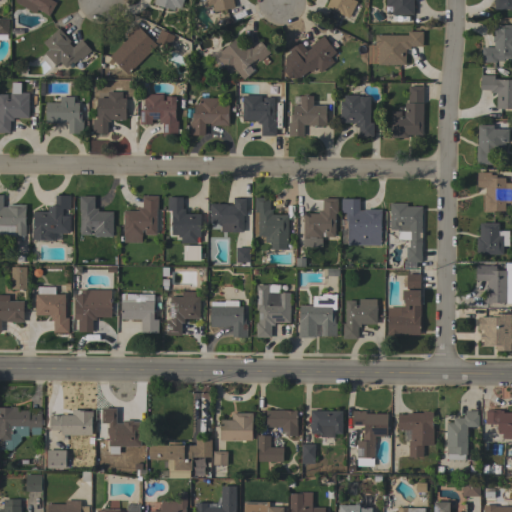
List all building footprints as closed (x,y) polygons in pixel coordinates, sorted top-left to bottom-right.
[(33,13),(16,2),(15,1),(15,0),(50,0),(56,3),(48,16),(37,9),(35,13),(33,13)] [(154,0),(182,0),(180,9),(174,7),(174,10),(153,4),(154,0)] [(232,0),(234,7),(213,12),(212,5),(206,6),(204,0),(232,0)] [(326,6),(329,0),(354,0),(356,1),(348,18),(326,6)] [(413,0),(413,15),(391,14),(392,6),(385,6),(385,0),(413,0)] [(511,0),(511,9),(494,9),(494,0),(511,0)] [(0,19),(8,19),(8,34),(0,34),(0,19)] [(511,59),(506,59),(506,61),(496,61),(496,62),(494,62),(494,67),(491,67),(492,62),(481,62),(481,47),(494,47),(494,42),(492,42),(492,24),(511,24),(511,59)] [(127,38),(125,37),(137,25),(156,45),(127,74),(120,67),(116,71),(112,67),(116,63),(109,56),(127,38)] [(58,28),(70,41),(68,43),(72,47),(81,39),(91,50),(80,59),(79,58),(73,63),(72,62),(65,68),(60,61),(55,66),(54,65),(51,68),(41,57),(44,54),(44,53),(48,49),(42,42),(58,28)] [(174,36),(168,48),(154,41),(160,29),(174,36)] [(407,35),(407,31),(422,31),(422,46),(410,46),(410,49),(405,49),(405,65),(377,64),(377,63),(367,63),(368,46),(375,46),(375,35),(407,35)] [(322,36),(335,53),(330,57),(333,62),(320,72),(316,67),(310,72),(309,71),(301,77),(291,63),(294,60),(287,50),(299,41),(306,51),(311,47),(310,45),(322,36)] [(246,49),(249,46),(251,48),(260,41),(269,53),(259,61),(257,58),(253,61),(253,60),(248,65),(253,71),(243,79),(231,65),(226,69),(217,58),(221,54),(219,52),(236,38),(246,49)] [(480,75),(494,75),(494,79),(511,79),(511,108),(496,108),(496,93),(490,93),(490,90),(480,90),(480,75)] [(0,133),(0,94),(7,94),(7,98),(10,99),(10,92),(11,92),(11,82),(20,83),(20,92),(28,93),(28,106),(29,106),(29,110),(28,110),(28,118),(13,117),(13,121),(9,120),(9,133),(0,133)] [(422,135),(407,135),(407,138),(390,138),(391,111),(401,111),(401,116),(404,116),(404,103),(407,103),(408,86),(423,86),(422,135)] [(122,92),(122,98),(125,98),(125,119),(110,119),(110,121),(107,121),(107,134),(92,133),(92,119),(96,119),(96,98),(107,98),(107,92),(122,92)] [(140,109),(144,109),(144,94),(162,94),(162,100),(165,100),(165,97),(175,97),(175,121),(177,121),(177,129),(180,129),(180,133),(177,133),(177,134),(162,134),(162,123),(158,122),(158,119),(151,119),(151,124),(139,124),(140,109)] [(242,95),(261,95),(261,97),(267,97),(267,95),(270,95),(270,97),(273,97),(273,121),(275,121),(275,136),(260,136),(260,123),(257,123),(257,120),(242,120),(242,95)] [(312,105),(326,105),(325,126),(308,126),(308,124),(303,124),(303,136),(287,136),(288,122),(289,122),(289,114),(292,114),(292,105),(299,105),(299,95),(312,96),(312,105)] [(369,122),(373,122),(373,137),(358,137),(358,127),(355,127),(355,123),(339,123),(340,101),(343,101),(343,95),(358,95),(358,96),(369,96),(369,122)] [(45,123),(45,102),(60,102),(60,96),(73,96),(73,102),(79,102),(79,112),(81,112),(81,120),(83,120),(82,134),(67,134),(68,122),(62,122),(62,123),(45,123)] [(221,98),(221,104),(228,104),(228,125),(210,125),(210,123),(204,123),(204,135),(189,135),(189,121),(191,121),(191,113),(194,113),(194,104),(199,104),(199,98),(221,98)] [(476,145),(477,145),(477,125),(493,125),(493,129),(508,129),(508,142),(504,142),(504,155),(496,155),(496,164),(476,164),(476,145)] [(483,193),(485,193),(485,187),(476,187),(477,172),(491,172),(491,177),(505,178),(505,183),(510,183),(510,203),(505,203),(504,211),(493,211),(493,212),(483,212),(483,193)] [(25,236),(23,236),(23,240),(19,240),(19,235),(16,235),(16,236),(0,236),(0,195),(2,195),(2,207),(7,207),(7,205),(25,205),(25,236)] [(69,233),(52,233),(52,241),(47,240),(32,240),(32,232),(33,232),(33,211),(48,212),(48,206),(55,206),(55,195),(70,195),(69,209),(62,209),(62,216),(70,216),(69,233)] [(80,211),(79,211),(79,196),(94,196),(94,208),(98,208),(98,211),(112,211),(112,237),(94,237),(94,230),(91,230),(91,235),(80,235),(80,211)] [(141,244),(123,243),(123,235),(123,211),(139,211),(139,208),(142,208),(142,196),(157,196),(157,209),(156,209),(156,234),(144,234),(145,230),(141,230),(141,236),(141,244)] [(167,197),(182,197),(182,208),(185,208),(185,213),(200,214),(200,237),(196,237),(196,243),(180,243),(180,237),(178,237),(178,235),(171,235),(171,214),(171,211),(167,211),(167,197)] [(287,243),(286,243),(286,249),(270,249),(270,242),(265,242),(265,236),(257,236),(258,212),(254,212),(254,197),(269,197),(269,210),(272,210),(272,215),(287,215),(287,243)] [(245,215),(243,215),(243,232),(232,232),(232,230),(219,230),(219,224),(209,224),(210,203),(227,204),(227,205),(233,205),(233,198),(245,198),(245,215)] [(337,198),(337,213),(334,213),(334,237),(324,236),(322,236),(321,246),(315,246),(315,247),(309,247),(302,246),(303,213),(318,213),(318,210),(322,210),(322,198),(337,198)] [(347,245),(347,220),(345,220),(345,212),(340,212),(340,198),(359,199),(359,210),(363,210),(363,209),(380,209),(380,245),(347,245)] [(420,262),(415,262),(415,268),(404,268),(404,261),(406,261),(406,246),(408,246),(409,239),(397,239),(397,232),(397,229),(389,229),(389,203),(406,203),(406,206),(421,207),(420,262)] [(498,223),(498,235),(502,235),(502,254),(476,254),(476,238),(479,238),(479,223),(498,223)] [(198,247),(198,260),(183,259),(184,247),(198,247)] [(250,247),(250,262),(248,262),(248,266),(244,266),(245,262),(235,262),(235,247),(250,247)] [(511,303),(485,304),(485,286),(487,286),(487,281),(476,281),(475,266),(497,265),(497,270),(505,270),(505,263),(511,263),(511,303)] [(26,289),(11,289),(11,267),(26,267),(26,289)] [(420,274),(420,289),(406,289),(406,287),(403,287),(403,276),(406,276),(406,274),(420,274)] [(289,322),(274,322),(274,325),(271,325),(270,337),(255,337),(256,322),(258,322),(258,310),(256,310),(256,284),(268,285),(268,284),(279,284),(279,293),(290,293),(289,322)] [(55,287),(55,294),(65,294),(65,318),(68,318),(68,333),(53,332),(53,321),(50,320),(50,316),(35,315),(35,294),(37,294),(37,286),(55,287)] [(387,309),(404,309),(404,303),(403,303),(403,299),(402,299),(402,289),(419,290),(419,317),(418,317),(418,334),(399,334),(399,336),(386,336),(386,332),(387,332),(387,315),(387,309)] [(74,320),(74,294),(80,294),(80,290),(111,290),(111,317),(96,317),(96,320),(92,320),(92,332),(77,332),(77,320),(74,320)] [(182,297),(182,291),(195,292),(194,297),(199,297),(199,318),(183,318),(183,323),(181,323),(180,335),(166,335),(166,320),(169,320),(169,316),(168,316),(168,307),(169,307),(169,297),(182,297)] [(153,294),(153,319),(158,320),(157,333),(140,333),(140,320),(121,319),(121,294),(153,294)] [(298,319),(299,319),(299,305),(312,305),(312,296),(322,296),(322,294),(336,294),(336,309),(331,309),(331,315),(334,315),(334,323),(336,323),(336,336),(321,336),(321,324),(315,324),(315,337),(298,337),(298,319)] [(0,295),(8,295),(8,301),(23,301),(23,322),(6,322),(6,320),(1,320),(0,332),(0,295)] [(342,339),(342,324),(345,324),(345,300),(355,300),(355,305),(359,305),(358,299),(376,299),(376,304),(376,324),(360,324),(360,327),(357,327),(357,339),(342,339)] [(210,327),(210,306),(211,306),(211,302),(224,302),(224,301),(238,301),(238,306),(242,306),(242,316),(245,316),(245,324),(247,324),(247,337),(232,337),(232,325),(225,325),(225,327),(210,327)] [(507,345),(500,345),(500,346),(479,346),(479,330),(477,330),(477,316),(501,316),(501,328),(507,328),(507,345)] [(20,436),(20,440),(11,450),(0,450),(0,407),(11,407),(18,407),(18,410),(29,410),(29,414),(41,414),(40,435),(31,434),(31,429),(28,429),(28,436),(20,436)] [(140,446),(108,447),(108,437),(107,437),(107,434),(106,434),(106,428),(108,428),(108,423),(101,423),(101,408),(116,408),(116,425),(123,425),(123,421),(133,421),(133,422),(140,422),(140,446)] [(71,415),(72,409),(84,410),(84,411),(92,411),(92,417),(91,417),(91,435),(61,435),(61,430),(49,430),(49,414),(71,415)] [(511,412),(511,439),(502,439),(502,434),(497,434),(497,431),(496,431),(496,427),(497,427),(497,424),(485,424),(485,410),(488,410),(488,409),(500,410),(503,410),(503,412),(511,412)] [(297,410),(297,435),(285,435),(285,432),(281,432),(281,427),(266,427),(266,410),(297,410)] [(342,411),(341,433),(334,433),(334,437),(320,437),(320,433),(310,433),(310,427),(308,427),(308,423),(310,423),(310,410),(342,411)] [(476,410),(476,414),(478,414),(478,426),(467,426),(467,460),(447,460),(447,454),(446,454),(446,447),(446,422),(453,422),(453,418),(463,418),(463,414),(465,414),(465,410),(476,410)] [(387,436),(374,436),(374,439),(376,439),(376,442),(374,442),(374,458),(356,458),(356,448),(355,448),(355,445),(356,445),(356,440),(362,440),(363,434),(363,426),(353,426),(353,425),(352,425),(352,411),(365,411),(365,413),(387,414),(387,436)] [(409,441),(409,431),(403,431),(403,429),(397,429),(397,414),(406,414),(406,413),(422,413),(422,411),(432,411),(432,427),(433,427),(433,445),(422,445),(422,457),(408,457),(408,441),(409,441)] [(231,420),(231,413),(234,413),(252,413),(251,440),(245,440),(245,442),(241,442),(241,440),(219,440),(220,419),(231,420)] [(258,461),(258,449),(256,449),(257,435),(270,435),(269,447),(283,447),(282,462),(258,461)] [(173,470),(173,460),(148,459),(149,441),(180,442),(180,445),(184,445),(184,446),(195,446),(195,440),(211,440),(211,456),(208,456),(208,458),(198,457),(191,457),(191,470),(173,470)] [(314,463),(301,463),(301,444),(314,444),(314,463)] [(65,450),(65,468),(46,468),(46,450),(65,450)] [(227,451),(227,465),(213,465),(213,451),(227,451)] [(188,471),(171,471),(171,460),(167,460),(167,478),(188,477),(188,471)] [(492,465),(500,465),(501,474),(493,474),(492,465)] [(196,478),(196,466),(209,466),(209,478),(196,478)] [(80,472),(90,472),(90,481),(81,482),(80,472)] [(41,474),(41,491),(25,491),(25,474),(41,474)] [(479,481),(479,496),(461,496),(461,481),(479,481)] [(415,483),(425,483),(425,493),(415,493),(415,483)] [(290,511),(290,509),(289,509),(289,493),(301,493),(301,492),(311,492),(311,507),(324,507),(324,511),(290,511)] [(511,511),(482,511),(483,497),(484,497),(484,492),(493,492),(493,497),(494,497),(494,501),(505,501),(505,502),(511,502),(511,511)] [(148,511),(159,511),(159,504),(160,504),(160,501),(176,501),(176,493),(186,493),(186,507),(185,507),(185,511),(148,511)] [(3,499),(19,499),(19,511),(20,511),(0,511),(0,509),(3,509),(3,499)] [(411,500),(423,499),(423,506),(411,507),(411,500)] [(88,506),(88,511),(46,511),(46,504),(64,504),(64,500),(80,500),(80,506),(88,506)] [(267,501),(240,502),(240,511),(281,511),(281,507),(267,507),(267,501)] [(206,503),(206,502),(222,503),(222,511),(195,511),(195,509),(195,503),(206,503)] [(433,511),(433,502),(449,502),(448,511),(433,511)]
